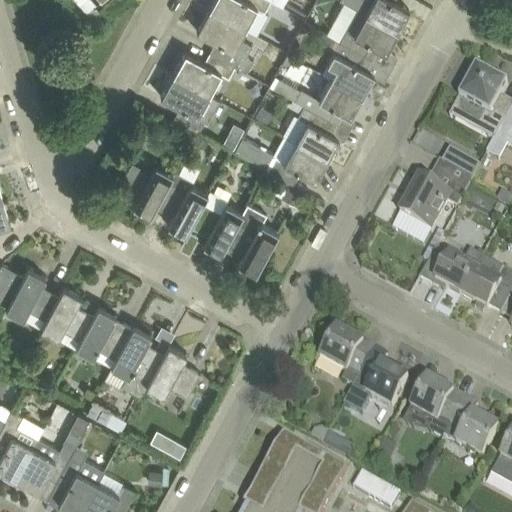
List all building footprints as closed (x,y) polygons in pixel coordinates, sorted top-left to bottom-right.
[(212,0),(208,9),(243,28),(255,6),(264,11),(269,0),(212,0)] [(342,0),(356,8),(397,31),(409,8),(394,0),(393,0),(342,0)] [(92,18),(99,11),(95,6),(87,13),(92,18)] [(397,31),(356,8),(339,39),(373,58),(379,48),(385,52),(397,31)] [(234,65),(246,71),(252,59),(245,56),(252,44),(238,37),(243,28),(208,9),(196,30),(215,40),(209,52),(234,65)] [(333,38),(323,32),(318,41),(329,47),(333,38)] [(247,55),(256,59),(263,47),(279,56),(284,48),(259,34),(247,55)] [(326,63),(335,68),(330,77),(362,95),(374,73),(367,69),(373,58),(339,39),(326,63)] [(185,51),(172,74),(208,93),(219,72),(228,77),(234,65),(209,52),(204,61),(185,51)] [(287,54),(282,62),(286,64),(290,63),(293,62),(295,58),(287,54)] [(488,138),(495,142),(496,140),(511,110),(511,102),(502,97),(509,85),(506,84),(507,81),(498,76),(497,79),(477,68),(460,100),(475,108),(467,123),(490,135),(488,138)] [(219,99),(208,93),(172,74),(160,96),(179,106),(173,117),(198,131),(204,120),(207,122),(219,99)] [(350,116),(362,95),(330,77),(329,77),(318,97),(299,86),(298,88),(278,77),(272,87),(293,98),(292,99),(296,101),(303,104),(329,118),(335,108),(350,116)] [(303,104),(296,101),(293,107),(299,111),(303,104)] [(306,119),(294,140),(327,159),(339,137),(323,129),(329,118),(303,104),(299,111),(297,115),(306,119)] [(511,110),(496,140),(508,146),(511,148),(511,110)] [(194,143),(204,148),(208,139),(198,134),(194,143)] [(237,140),(227,135),(223,143),(233,148),(237,140)] [(266,167),(273,153),(242,136),(234,150),(266,167)] [(315,180),(327,159),(294,140),(283,161),(274,157),(267,169),(294,183),(300,172),(315,180)] [(150,215),(155,206),(173,173),(155,163),(151,171),(132,161),(118,186),(137,196),(133,205),(150,215)] [(190,225),(203,201),(207,193),(190,184),(192,180),(174,169),(173,173),(155,206),(172,215),(168,224),(185,234),(190,225)] [(401,215),(418,225),(432,233),(448,203),(458,208),(469,189),(438,172),(431,184),(421,179),(401,215)] [(289,183),(284,193),(298,201),(304,191),(289,183)] [(210,189),(207,193),(203,201),(190,225),(208,235),(203,243),(220,253),(225,244),(242,212),(225,202),(227,198),(210,189)] [(475,193),(470,203),(469,204),(491,215),(497,203),(476,193),(475,193)] [(0,226),(10,223),(3,199),(0,199),(0,226)] [(266,213),(249,204),(248,203),(242,212),(225,244),(243,254),(238,263),(255,272),(278,231),(262,222),(266,213)] [(462,296),(482,258),(470,251),(464,262),(437,248),(420,278),(438,288),(440,284),(462,296)] [(503,315),(511,299),(511,274),(482,258),(462,296),(488,310),(489,307),(503,315)] [(6,307),(23,317),(27,309),(44,319),(59,294),(41,285),(46,276),(28,266),(24,275),(2,263),(0,264),(0,300),(7,305),(6,307)] [(62,329),(80,338),(94,313),(76,304),(81,295),(63,285),(59,294),(44,319),(40,327),(58,336),(62,329)] [(511,299),(503,315),(511,319),(511,299)] [(98,348),(115,358),(132,326),(115,317),(116,314),(98,304),(94,313),(80,338),(76,346),(94,356),(98,348)] [(141,395),(146,385),(164,352),(146,342),(151,333),(134,324),(132,326),(115,358),(111,365),(127,374),(121,384),(141,395)] [(355,387),(376,349),(364,343),(363,344),(337,329),(321,359),(347,374),(343,381),(355,387)] [(169,343),(164,352),(146,385),(163,394),(168,386),(187,397),(200,372),(181,361),(186,352),(169,343)] [(393,409),(399,397),(409,379),(383,365),(388,356),(376,349),(355,387),(366,393),(365,395),(393,409)] [(428,379),(418,397),(411,410),(436,423),(432,431),(444,437),(465,398),(454,392),(454,393),(428,379)] [(483,459),(490,446),(500,429),(474,415),(479,406),(465,398),(444,437),(456,443),(456,445),(483,459)] [(85,411),(105,423),(111,412),(91,400),(85,411)] [(0,469),(17,479),(38,438),(17,426),(22,416),(11,409),(5,420),(6,420),(0,430),(0,469)] [(81,436),(90,419),(83,416),(78,413),(69,430),(81,436)] [(323,428),(315,430),(311,437),(323,444),(329,432),(323,428)] [(348,468),(321,453),(283,432),(273,447),(265,462),(250,493),(243,502),(248,505),(244,511),(301,511),(324,511),(330,498),(340,484),(348,468)] [(324,446),(334,451),(340,439),(331,434),(324,446)] [(52,489),(71,455),(75,446),(66,441),(61,450),(38,438),(17,479),(38,490),(41,483),(52,489)] [(511,438),(501,459),(492,476),(511,486),(511,438)] [(385,440),(373,462),(385,469),(397,447),(385,440)] [(173,442),(169,450),(179,455),(185,445),(178,441),(173,442)] [(103,471),(104,470),(104,469),(83,458),(81,461),(71,455),(52,489),(62,495),(59,501),(77,511),(80,511),(97,481),(103,471)] [(150,470),(149,482),(162,483),(162,471),(150,470)] [(401,494),(363,472),(354,488),(392,509),(401,494)] [(123,484),(118,493),(97,481),(80,511),(109,511),(110,510),(114,511),(123,511),(135,491),(123,484)] [(429,511),(413,503),(407,511),(429,511)]
